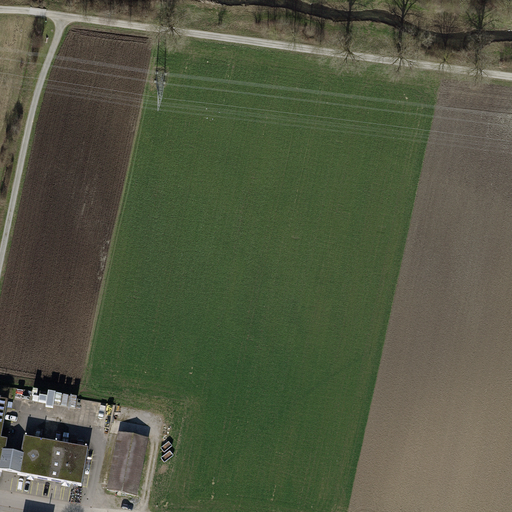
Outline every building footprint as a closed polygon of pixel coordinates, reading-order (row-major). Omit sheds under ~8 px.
[(63,409),(75,411),(76,397),(35,393),(35,401),(63,404),(63,409)] [(3,441),(10,402),(0,400),(0,471),(4,473),(7,453),(9,442),(3,441)] [(110,490),(140,495),(149,439),(119,434),(110,490)] [(52,481),(58,445),(28,440),(26,456),(22,476),(52,481)] [(58,445),(52,481),(85,486),(91,451),(58,445)] [(22,476),(26,456),(7,453),(4,473),(22,476)]
